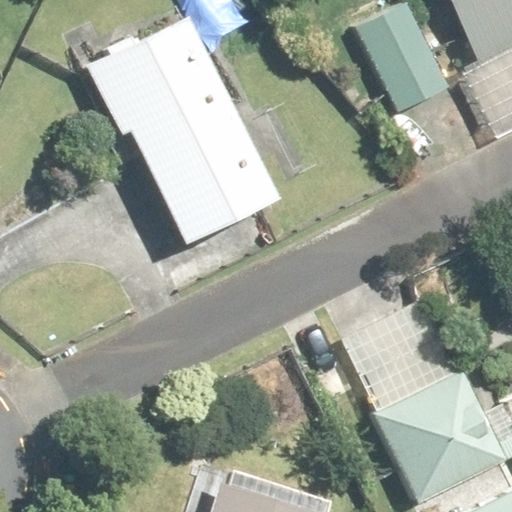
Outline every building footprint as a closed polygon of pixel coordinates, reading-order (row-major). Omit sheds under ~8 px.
[(511,0),(429,0),(458,58),(511,31),(511,0)] [(393,3),(341,27),(381,115),(433,91),(393,3)] [(174,14),(67,63),(153,249),(260,199),(174,14)] [(494,459),(450,369),(362,412),(406,502),(494,459)] [(511,390),(496,398),(511,433),(511,390)] [(297,511),(299,505),(200,473),(187,511),(297,511)] [(511,511),(499,487),(450,511),(511,511)]
